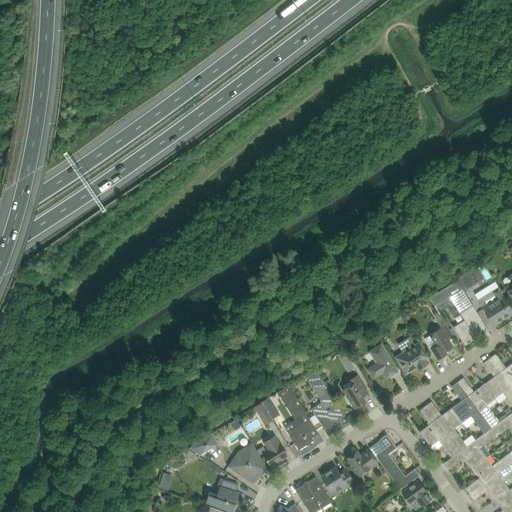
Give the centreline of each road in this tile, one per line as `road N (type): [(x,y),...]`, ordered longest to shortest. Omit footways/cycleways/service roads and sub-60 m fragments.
road 1 (motorway): [(0,249),(160,143),(350,0)]
road 2 (motorway): [(308,0),(0,219)]
road 3 (motorway): [(0,260),(35,127),(47,0)]
road 4 (residential): [(263,511),(280,482),(389,420)]
road 5 (residential): [(389,420),(511,332)]
